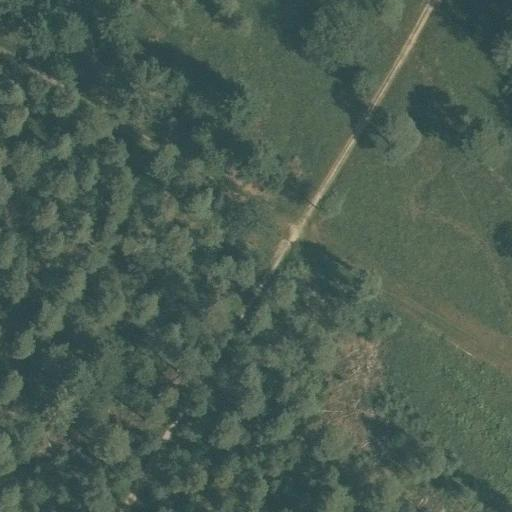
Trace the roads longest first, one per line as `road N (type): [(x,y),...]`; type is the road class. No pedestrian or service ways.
road 1 (track): [(299,231),(0,48)]
road 2 (track): [(128,511),(299,231)]
road 3 (track): [(433,0),(299,231)]
road 4 (track): [(511,361),(299,231)]
